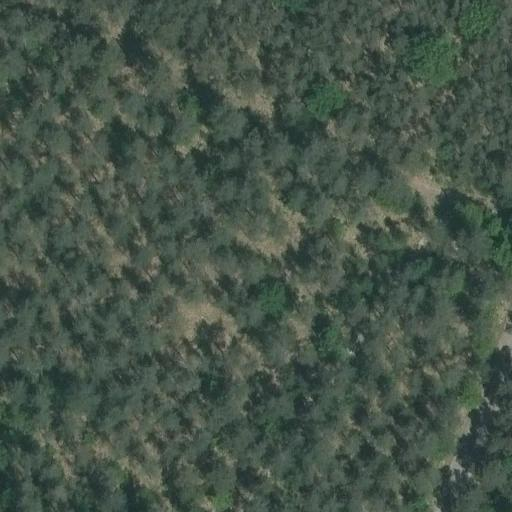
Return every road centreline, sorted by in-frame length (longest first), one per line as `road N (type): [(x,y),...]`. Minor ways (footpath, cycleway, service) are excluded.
road 1 (track): [(448,195),(0,1)]
road 2 (track): [(511,223),(448,195),(236,511)]
road 3 (track): [(437,511),(510,331)]
